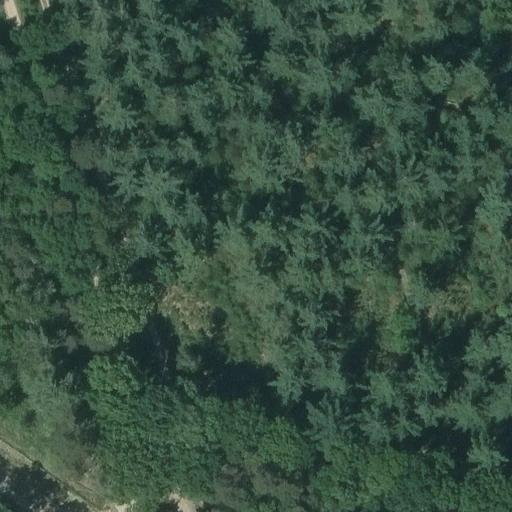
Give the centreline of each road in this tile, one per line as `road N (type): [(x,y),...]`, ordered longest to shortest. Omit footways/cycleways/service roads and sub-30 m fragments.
road 1 (track): [(43,0),(185,441),(273,467)]
road 2 (track): [(180,511),(6,0)]
road 3 (track): [(462,511),(330,0)]
road 4 (track): [(273,467),(441,511)]
